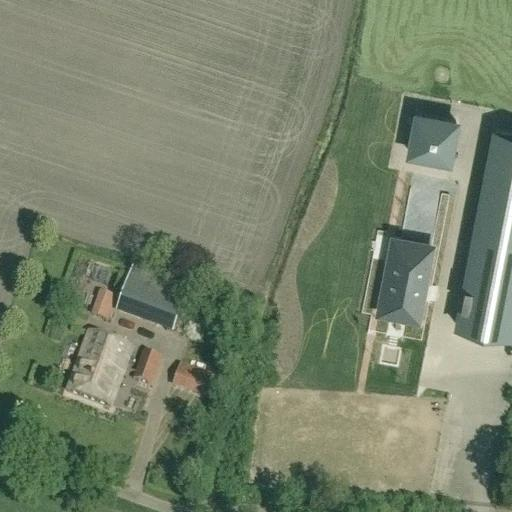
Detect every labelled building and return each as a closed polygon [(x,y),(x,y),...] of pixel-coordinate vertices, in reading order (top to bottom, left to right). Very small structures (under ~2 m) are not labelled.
[(511,333),(511,128),(496,125),(458,323),(511,333)] [(418,321),(434,243),(391,234),(375,312),(418,321)] [(115,315),(172,335),(190,290),(133,268),(115,315)] [(111,408),(132,348),(89,333),(68,393),(111,408)] [(162,359),(142,352),(133,380),(152,387),(162,359)] [(174,368),(170,388),(192,392),(196,372),(174,368)] [(211,376),(201,372),(195,392),(205,395),(211,376)] [(458,399),(458,442),(491,442),(491,400),(458,399)] [(468,444),(470,458),(491,454),(489,441),(468,444)]
